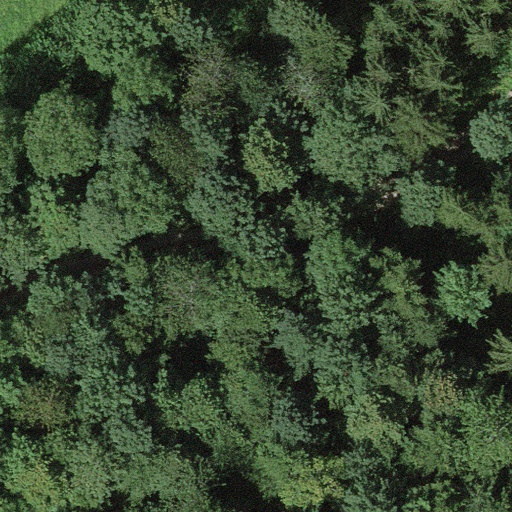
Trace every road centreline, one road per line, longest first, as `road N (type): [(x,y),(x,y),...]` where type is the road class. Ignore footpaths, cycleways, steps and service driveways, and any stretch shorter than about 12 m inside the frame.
road 1 (track): [(511,109),(357,206),(0,290)]
road 2 (track): [(117,511),(261,490),(287,511)]
